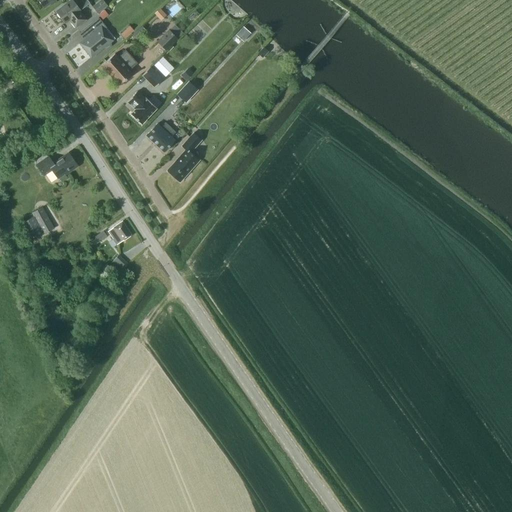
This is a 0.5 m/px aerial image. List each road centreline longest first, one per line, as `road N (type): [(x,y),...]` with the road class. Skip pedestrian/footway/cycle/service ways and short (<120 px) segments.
road 1 (tertiary): [(336,511),(37,73)]
road 2 (residential): [(57,55),(173,221)]
